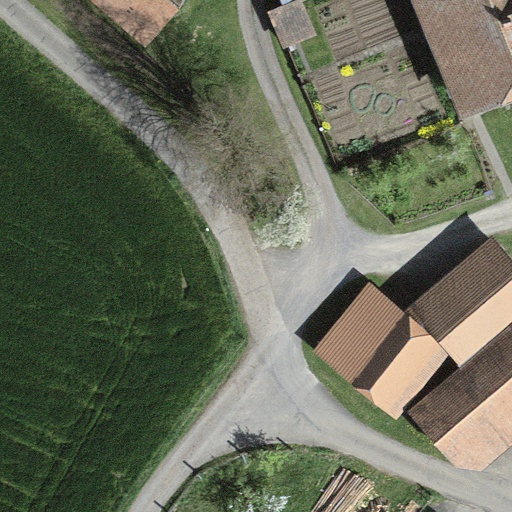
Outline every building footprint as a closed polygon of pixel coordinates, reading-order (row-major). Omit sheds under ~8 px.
[(179,12),(166,0),(110,0),(154,39),(179,12)] [(511,0),(439,0),(477,97),(511,84),(511,0)] [(511,246),(425,306),(452,346),(511,305),(511,246)] [(438,341),(371,289),(322,351),(354,376),(364,363),(399,390),(438,341)] [(511,414),(511,335),(423,411),(462,457),(511,414)]
